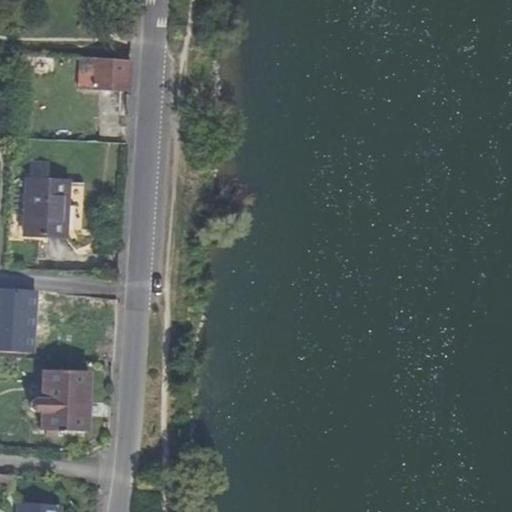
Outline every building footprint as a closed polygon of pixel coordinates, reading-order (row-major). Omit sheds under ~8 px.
[(130,91),(132,61),(95,59),(93,89),(130,91)] [(127,145),(128,127),(102,126),(101,143),(127,145)] [(24,235),(66,238),(69,184),(27,182),(24,235)] [(36,294),(0,290),(0,353),(31,356),(36,294)] [(77,437),(77,432),(87,432),(90,371),(43,369),(41,430),(46,430),(46,436),(77,437)] [(0,475),(0,490),(9,491),(10,476),(0,475)] [(56,511),(57,504),(16,503),(15,511),(56,511)]
